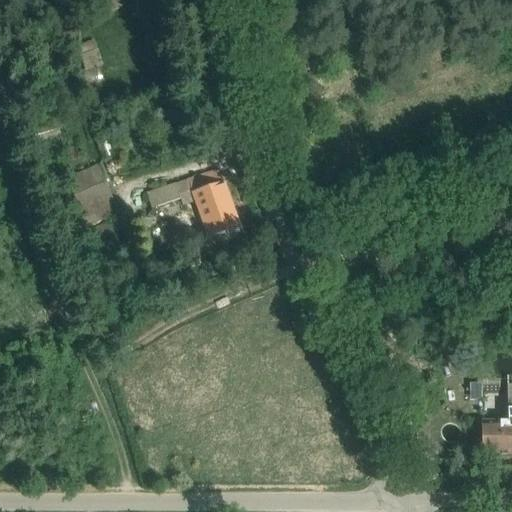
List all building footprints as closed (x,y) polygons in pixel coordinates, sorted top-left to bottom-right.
[(112,0),(111,0),(90,0),(94,4),(97,10),(112,0)] [(59,21),(68,32),(79,23),(71,12),(59,21)] [(144,39),(146,54),(147,67),(166,65),(161,20),(153,21),(155,38),(144,39)] [(68,32),(55,33),(55,43),(78,42),(77,32),(68,32)] [(73,82),(102,78),(97,42),(68,46),(73,82)] [(51,124),(78,113),(69,90),(51,97),(55,106),(35,114),(40,124),(50,120),(51,124)] [(34,130),(37,142),(60,136),(56,124),(34,130)] [(118,212),(97,166),(65,180),(80,215),(64,222),(69,234),(118,212)] [(218,171),(146,197),(151,210),(179,200),(182,207),(193,203),(207,240),(239,229),(218,171)] [(107,222),(75,238),(81,250),(86,247),(89,252),(80,256),(85,267),(121,250),(107,222)] [(507,426),(483,426),(484,457),(511,456),(511,386),(507,387),(507,426)]
